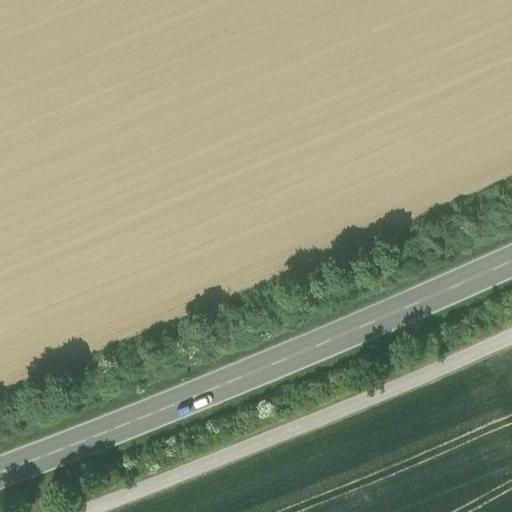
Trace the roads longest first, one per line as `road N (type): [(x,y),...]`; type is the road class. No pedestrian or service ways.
road 1 (primary): [(0,473),(511,260)]
road 2 (track): [(511,336),(86,511)]
